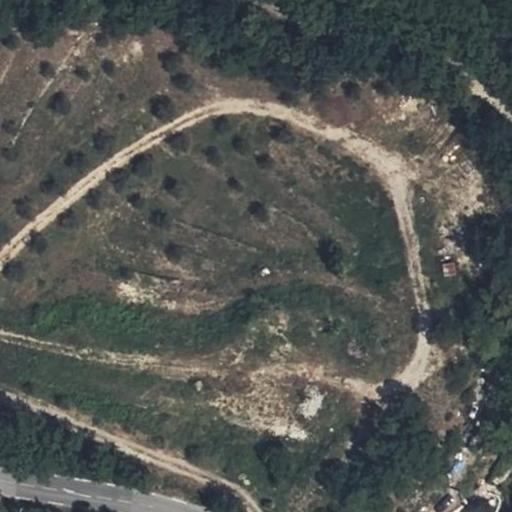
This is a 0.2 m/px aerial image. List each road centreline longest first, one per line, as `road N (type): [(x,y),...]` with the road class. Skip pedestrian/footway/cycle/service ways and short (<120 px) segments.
road 1 (tertiary): [(511,134),(469,84),(264,0)]
road 2 (secondary): [(160,511),(0,481)]
